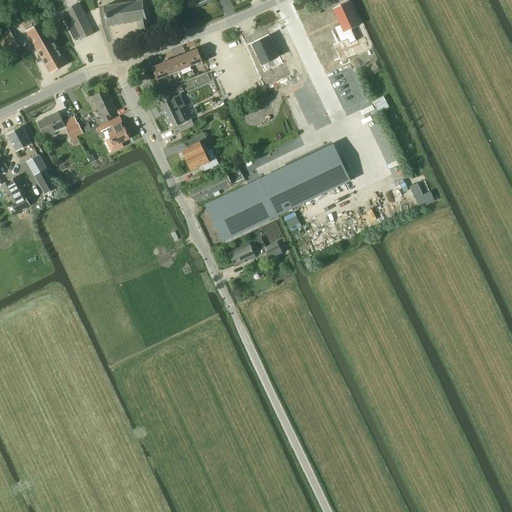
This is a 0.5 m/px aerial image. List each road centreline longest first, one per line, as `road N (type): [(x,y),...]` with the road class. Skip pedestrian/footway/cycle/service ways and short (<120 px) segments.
road 1 (residential): [(328,511),(119,70)]
road 2 (tertiary): [(119,70),(281,0)]
road 3 (tertiary): [(0,115),(86,75),(119,70)]
